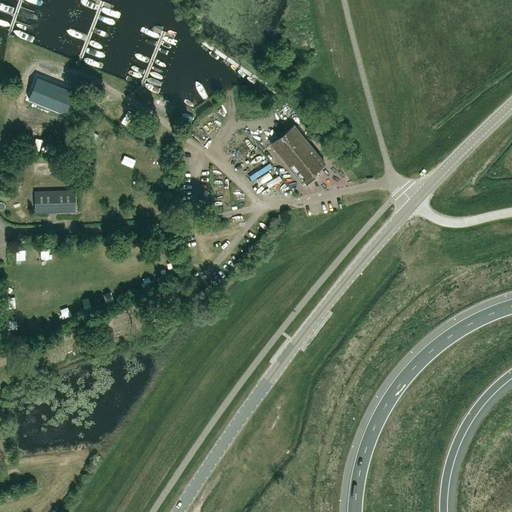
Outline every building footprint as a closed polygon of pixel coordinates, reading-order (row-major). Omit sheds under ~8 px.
[(68,112),(76,83),(37,73),(29,102),(68,112)] [(29,107),(28,114),(43,117),(44,110),(29,107)] [(48,118),(63,122),(64,116),(50,112),(48,118)] [(316,177),(312,172),(324,163),(293,124),(271,143),(306,186),(316,177)] [(75,211),(75,190),(34,191),(35,212),(75,211)] [(28,259),(27,249),(20,250),(20,259),(28,259)]
